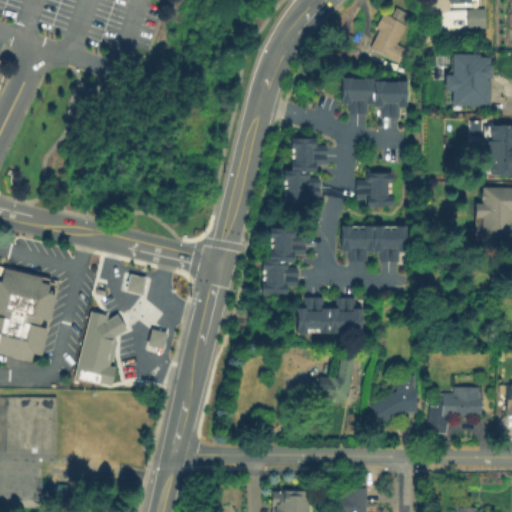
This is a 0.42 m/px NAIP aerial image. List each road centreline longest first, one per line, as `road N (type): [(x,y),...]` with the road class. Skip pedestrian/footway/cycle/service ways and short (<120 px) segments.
road 1 (tertiary): [(170,451),(511,455)]
road 2 (secondary): [(255,99),(216,262)]
